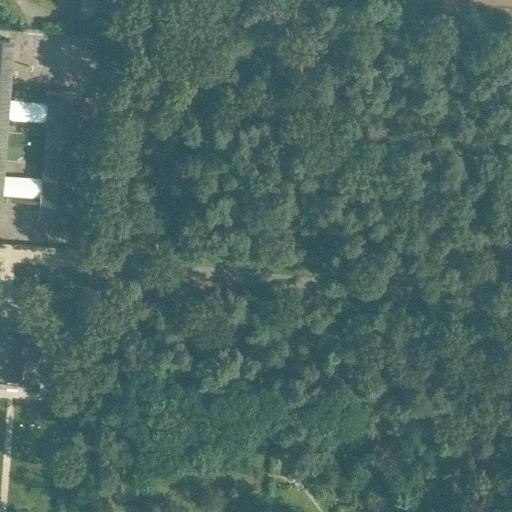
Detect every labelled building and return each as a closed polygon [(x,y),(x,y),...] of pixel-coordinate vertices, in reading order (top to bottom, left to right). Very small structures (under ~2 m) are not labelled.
[(81,0),(81,8),(98,9),(98,0),(81,0)] [(0,38),(0,214),(1,214),(2,193),(4,178),(0,177),(0,176),(10,39),(0,38)] [(42,199),(41,217),(77,220),(78,202),(42,199)] [(21,267),(64,266),(64,245),(21,246),(21,267)] [(0,327),(0,374),(5,375),(41,378),(45,330),(0,327)]
